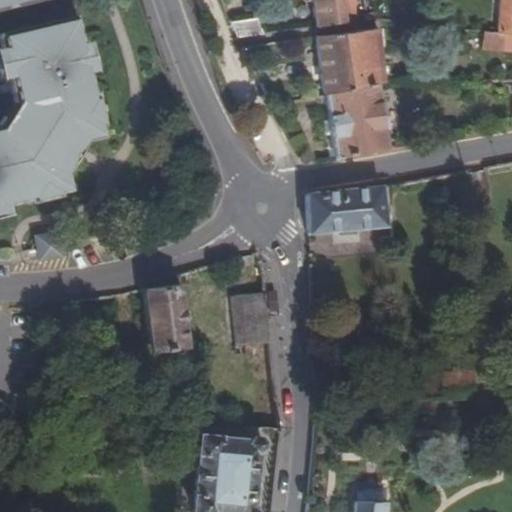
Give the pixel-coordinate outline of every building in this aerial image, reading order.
[(310,0),(311,2),(314,28),(356,22),(353,0),(310,0)] [(511,34),(511,0),(499,0),(496,33),(511,34)] [(373,12),(365,14),(366,22),(374,20),(373,12)] [(64,19),(0,33),(0,84),(4,104),(10,103),(12,112),(10,135),(2,131),(1,125),(0,125),(0,203),(3,203),(29,198),(30,201),(57,195),(57,192),(69,189),(65,172),(57,168),(72,137),(80,141),(97,137),(94,125),(97,125),(89,97),(86,98),(79,73),(71,46),(64,19)] [(230,23),(237,38),(263,34),(257,19),(230,23)] [(315,36),(322,95),(325,95),(377,84),(383,83),(378,28),(315,36)] [(511,34),(496,33),(484,31),(481,49),(511,52),(511,34)] [(78,44),(71,46),(79,73),(86,71),(78,44)] [(325,95),(335,160),(388,150),(377,84),(325,95)] [(65,172),(80,141),(72,137),(57,168),(65,172)] [(488,170),(457,174),(461,213),(492,210),(488,170)] [(392,225),(389,186),(380,187),(307,195),(306,197),(307,234),(392,225)] [(59,244),(58,233),(34,237),(36,248),(59,244)] [(62,257),(59,244),(36,248),(38,261),(62,257)] [(178,284),(175,285),(141,290),(149,354),(186,349),(178,284)] [(270,343),(265,293),(230,297),(236,346),(245,345),(270,343)] [(246,355),(245,345),(236,346),(237,356),(246,355)] [(473,372),(398,377),(399,400),(503,393),(501,363),(472,365),(473,372)] [(221,439),(198,437),(191,511),(253,511),(258,451),(261,449),(262,443),(258,439),(252,439),(250,442),(221,440),(221,439)] [(382,511),(384,502),(354,502),(352,511),(382,511)]
